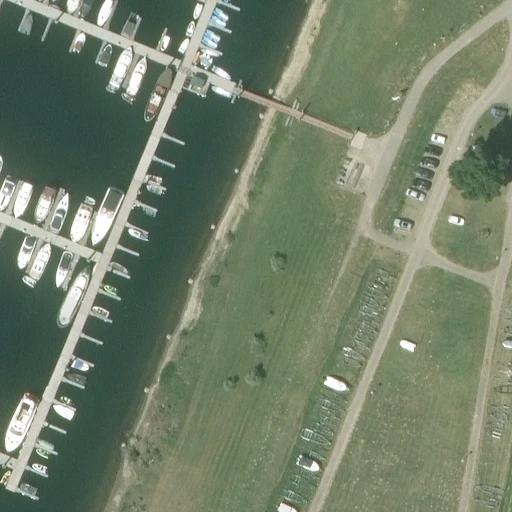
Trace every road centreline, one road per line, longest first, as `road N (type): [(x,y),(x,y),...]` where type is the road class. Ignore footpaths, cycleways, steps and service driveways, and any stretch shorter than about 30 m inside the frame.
road 1 (track): [(511,7),(428,79),(367,225),(377,243),(504,287)]
road 2 (track): [(319,511),(473,123)]
road 3 (track): [(511,241),(466,511)]
